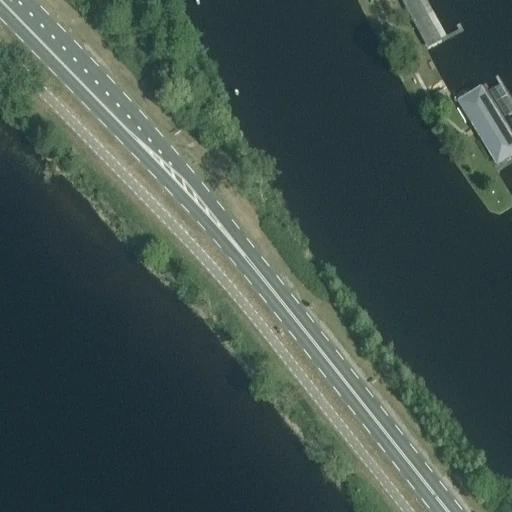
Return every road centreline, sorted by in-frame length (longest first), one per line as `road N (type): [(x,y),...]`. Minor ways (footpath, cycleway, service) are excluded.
road 1 (primary): [(0,12),(228,250),(241,254)]
road 2 (primary): [(241,254),(186,174),(24,0)]
road 3 (primary): [(446,511),(241,254)]
road 4 (unknown): [(371,0),(448,142)]
